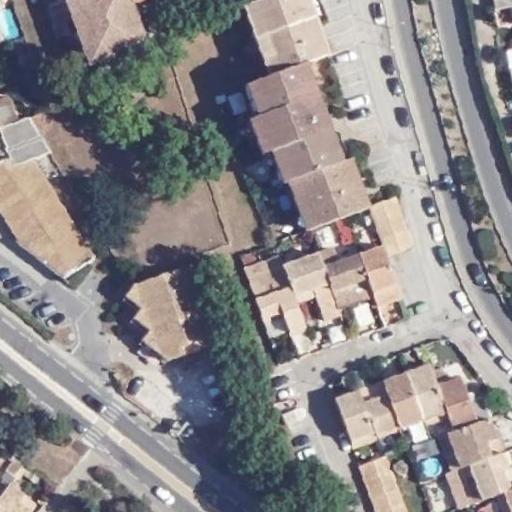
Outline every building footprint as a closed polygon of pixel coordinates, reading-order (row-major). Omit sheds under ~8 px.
[(47,0),(56,24),(51,26),(55,39),(70,34),(65,21),(72,17),(89,62),(142,41),(130,5),(143,0),(47,0)] [(312,0),(266,0),(254,5),(260,22),(264,20),(270,36),(264,38),(278,77),(310,65),(333,56),(312,0)] [(511,0),(492,0),(493,4),(507,2),(509,18),(511,17),(511,0)] [(254,5),(248,7),(260,40),(264,38),(270,36),(264,20),(260,22),(254,5)] [(264,38),(260,40),(273,78),(278,77),(264,38)] [(272,115),(263,118),(276,152),(283,150),(296,184),(299,182),(347,164),(335,131),(328,134),(323,122),(330,119),(310,65),(278,77),(273,78),(259,83),(272,115)] [(259,83),(251,86),(263,118),(272,115),(259,83)] [(33,160),(53,152),(30,117),(1,128),(0,128),(0,213),(20,246),(19,248),(59,280),(94,258),(33,160)] [(276,152),(263,118),(253,122),(265,157),(276,152)] [(328,134),(335,131),(330,119),(323,122),(328,134)] [(292,185),(296,184),(283,150),(276,152),(288,186),(292,185)] [(372,209),(356,161),(347,164),(299,182),(305,199),(299,202),(304,217),(311,216),(316,230),(346,219),(372,209)] [(305,199),(299,182),(296,184),(292,185),(299,202),(305,199)] [(379,226),(405,217),(399,199),(372,209),(379,226)] [(310,233),(312,232),(316,230),(311,216),(304,217),(310,233)] [(384,242),(410,231),(405,217),(379,226),(384,242)] [(389,258),(411,250),(416,247),(410,231),(384,242),(386,250),(389,258)] [(327,273),(342,311),(377,299),(362,259),(341,266),(336,250),(321,256),(327,273)] [(377,299),(381,310),(405,302),(389,258),(386,250),(362,259),(377,299)] [(328,323),(344,317),(342,311),(327,273),(321,256),(286,269),(298,299),(316,292),(319,299),(328,323)] [(248,273),(251,282),(286,269),(282,259),(248,273)] [(170,364),(220,345),(191,266),(137,285),(124,302),(140,313),(133,323),(149,335),(142,344),(170,364)] [(284,314),(285,320),(293,339),(310,332),(300,305),(298,299),(286,269),(251,282),(266,321),(284,314)] [(298,299),(300,305),(319,299),(316,292),(298,299)] [(361,330),(374,326),(366,304),(353,308),(361,330)] [(266,321),(268,327),(285,320),(284,314),(266,321)] [(433,369),(421,373),(423,378),(435,374),(433,369)] [(435,376),(441,391),(451,387),(445,372),(435,376)] [(409,377),(427,424),(450,416),(441,391),(435,376),(435,374),(423,378),(421,373),(409,377)] [(402,430),(404,433),(427,424),(409,377),(386,385),(402,430)] [(452,421),(457,434),(479,426),(472,404),(463,383),(451,387),(441,391),(450,416),(452,421)] [(379,440),(402,430),(386,385),(363,394),(379,440)] [(356,448),(379,440),(363,394),(339,403),(356,448)] [(479,426),(492,421),(495,420),(487,399),(472,404),(479,426)] [(427,424),(428,429),(452,421),(450,416),(427,424)] [(460,456),(465,471),(511,453),(505,438),(500,440),(492,421),(479,426),(457,434),(442,439),(450,460),(460,456)] [(479,507),(502,498),(509,495),(511,494),(511,482),(509,475),(511,474),(511,452),(511,453),(465,471),(479,507)] [(398,474),(392,459),(386,461),(363,470),(369,485),(398,474)] [(12,477),(20,466),(14,461),(6,472),(12,477)] [(404,490),(398,474),(369,485),(375,501),(404,490)] [(0,492),(0,511),(25,511),(14,503),(19,496),(5,485),(0,492)] [(393,511),(410,505),(404,490),(375,501),(378,511),(393,511)] [(502,498),(507,511),(511,511),(511,503),(509,495),(502,498)] [(26,511),(32,505),(19,496),(14,503),(25,511),(26,511)]
